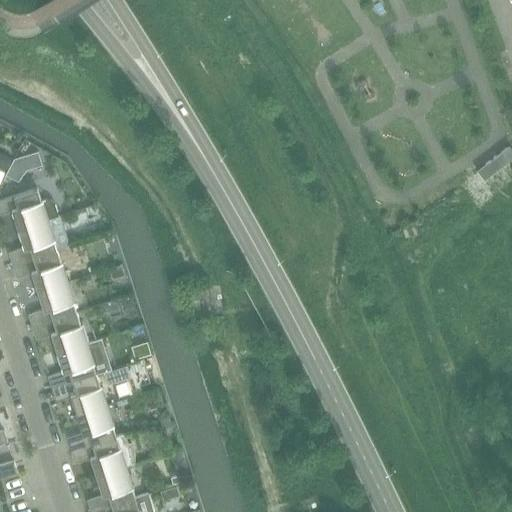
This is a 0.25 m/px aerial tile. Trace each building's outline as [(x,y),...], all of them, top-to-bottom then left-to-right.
[(511,148),(509,145),(477,170),(484,180),(511,158),(511,148)] [(71,202),(84,196),(76,180),(63,187),(71,202)] [(41,199),(37,188),(0,199),(0,214),(12,210),(18,228),(47,219),(59,215),(55,203),(53,200),(51,198),(48,198),(44,198),(41,199)] [(8,252),(12,264),(57,250),(47,219),(18,228),(24,247),(8,252)] [(32,272),(38,290),(67,281),(57,250),(12,264),(16,277),(32,272)] [(28,313),(32,326),(77,312),(67,281),(38,290),(43,309),(28,313)] [(51,334),(57,352),(87,343),(77,312),(32,326),(36,339),(51,334)] [(48,375),(51,388),(96,374),(87,343),(57,352),(63,370),(48,375)] [(71,395),(77,414),(106,405),(96,374),(51,388),(55,400),(71,395)] [(116,435),(106,405),(77,414),(82,432),(67,437),(71,450),(116,435)] [(124,433),(116,435),(71,450),(75,462),(90,457),(96,476),(126,466),(133,464),(133,457),(133,450),(132,443),(127,444),(124,433)] [(0,477),(17,472),(14,462),(11,462),(7,462),(4,463),(1,464),(0,464),(0,477)] [(135,497),(126,466),(96,476),(102,494),(87,499),(91,511),(135,497)] [(140,511),(135,497),(91,511),(90,511),(140,511)]
